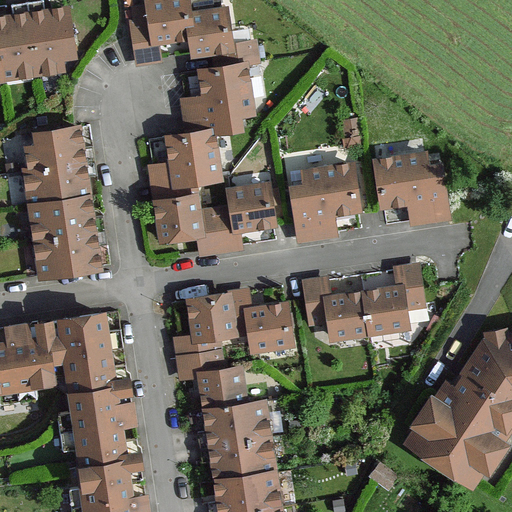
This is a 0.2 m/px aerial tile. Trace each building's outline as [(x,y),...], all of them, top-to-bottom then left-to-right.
[(0,76),(64,66),(62,54),(75,52),(69,8),(53,10),(54,16),(51,16),(48,17),(45,0),(39,0),(14,4),(16,22),(13,22),(10,23),(10,17),(0,18),(0,76)] [(192,29),(190,14),(187,0),(158,0),(150,1),(153,19),(135,22),(140,59),(160,56),(156,34),(173,31),(192,29)] [(222,9),(220,0),(187,0),(190,14),(222,9)] [(511,0),(476,6),(479,27),(511,22),(511,0)] [(222,9),(190,14),(192,29),(196,52),(204,51),(216,49),(220,67),(247,63),(256,61),(253,42),(232,45),(227,9),(222,9)] [(187,102),(192,132),(215,129),(242,125),(240,112),(254,110),(247,63),(220,67),(204,69),(209,99),(199,101),(187,102)] [(30,147),(33,170),(97,160),(95,146),(83,147),(81,137),(80,127),(38,133),(40,145),(30,147)] [(222,177),(215,129),(192,132),(173,135),(175,152),(177,166),(156,169),(160,200),(198,194),(196,181),(222,177)] [(442,164),(428,166),(426,152),(378,159),(385,202),(400,199),(416,197),(419,218),(449,214),(442,164)] [(28,170),(33,205),(90,196),(88,186),(87,176),(99,174),(97,160),(33,170),(28,170)] [(356,162),(308,169),(310,183),(296,185),(304,235),(334,231),(331,210),(345,207),(362,205),(356,162)] [(235,206),(218,209),(223,247),(242,244),(240,226),(257,223),(276,221),(270,183),(233,189),(235,206)] [(223,247),(218,209),(200,212),(198,194),(160,200),(166,237),(184,234),(202,232),(205,249),(223,247)] [(90,196),(33,205),(38,239),(107,228),(105,214),(93,216),(91,206),(90,196)] [(109,243),(107,228),(38,239),(43,274),(100,266),(99,256),(97,245),(109,243)] [(385,288),(367,291),(373,329),(410,323),(407,305),(425,302),(420,265),(400,268),(403,286),(385,288)] [(336,335),(373,329),(367,291),(349,294),(331,297),(329,279),(309,282),(315,320),(333,317),(336,335)] [(248,291),(230,294),(236,330),(254,328),(257,346),(293,341),(287,303),(270,306),(251,309),(248,291)] [(184,356),(221,352),(219,333),(236,330),(230,294),(192,300),(195,319),(198,336),(182,339),(184,356)] [(125,346),(123,327),(105,330),(103,313),(52,320),(55,337),(43,339),(40,322),(10,326),(13,344),(0,345),(0,392),(1,403),(39,397),(36,378),(54,375),(73,373),(78,410),(69,411),(60,413),(65,450),(84,447),(87,465),(90,485),(71,487),(74,511),(150,511),(148,496),(130,498),(128,481),(145,478),(143,464),(125,466),(124,454),(141,452),(139,437),(122,440),(119,422),(136,419),(132,390),(114,392),(113,380),(130,378),(128,363),(111,366),(108,348),(125,346)] [(451,381),(415,435),(474,475),(511,419),(511,335),(489,340),(473,363),(458,386),(451,381)] [(224,368),(221,352),(184,356),(187,375),(205,372),(207,389),(210,409),(248,403),(243,365),(224,368)] [(73,373),(54,375),(55,384),(67,394),(69,411),(78,410),(73,373)] [(266,400),(248,403),(210,409),(212,419),(213,430),(201,431),(203,446),(271,435),(266,400)] [(221,479),(277,470),(271,435),(203,446),(205,460),(218,458),(219,468),(221,479)] [(143,464),(141,452),(124,454),(125,466),(143,464)] [(371,474),(388,486),(396,475),(379,463),(371,474)] [(90,485),(87,465),(68,468),(71,487),(90,485)] [(277,470),(221,479),(222,488),(224,499),(211,501),(212,511),(231,511),(283,504),(277,470)]
